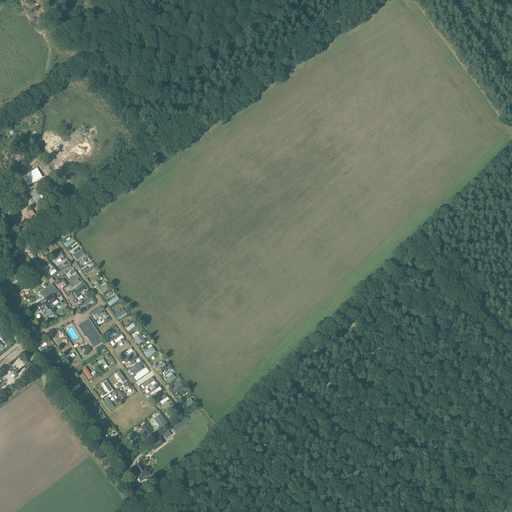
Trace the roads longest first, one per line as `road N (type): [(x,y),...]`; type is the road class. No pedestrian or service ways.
road 1 (track): [(0,265),(367,0)]
road 2 (track): [(291,511),(460,289)]
road 3 (unclassified): [(131,511),(135,497),(0,311)]
road 4 (track): [(511,175),(428,258),(511,338)]
